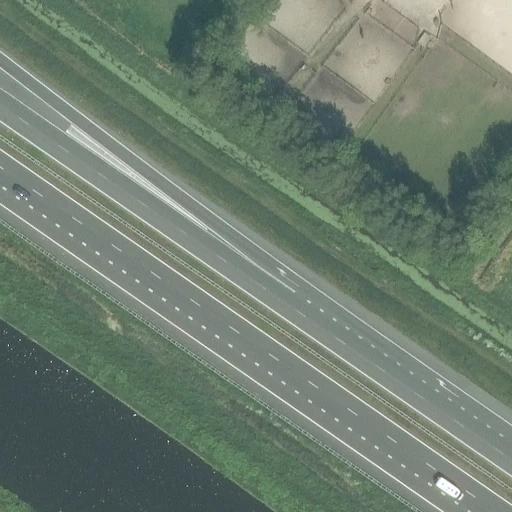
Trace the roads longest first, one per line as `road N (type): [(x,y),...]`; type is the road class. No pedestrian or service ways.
road 1 (motorway): [(0,169),(493,511)]
road 2 (motorway): [(289,304),(0,61)]
road 3 (motorway): [(289,304),(0,107)]
road 4 (motorway): [(511,462),(289,304)]
